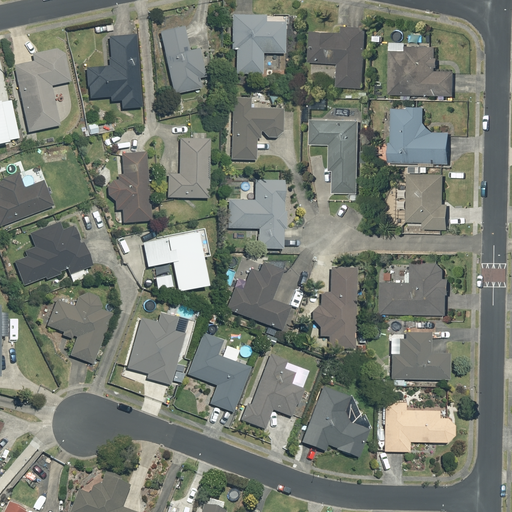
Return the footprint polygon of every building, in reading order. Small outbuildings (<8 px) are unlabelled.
[(238,49),(237,72),(263,73),(264,52),(286,52),(286,21),(267,21),(267,14),(233,13),(233,49),(238,49)] [(185,25),(161,30),(175,93),(203,87),(200,77),(207,76),(200,47),(191,49),(185,25)] [(312,61),(341,62),(340,85),(366,87),(370,26),(345,25),(345,31),(314,29),(312,61)] [(110,64),(87,66),(89,85),(90,85),(91,97),(111,95),(112,100),(122,99),(123,107),(142,106),(136,33),(110,35),(111,56),(109,56),(110,64)] [(457,69),(438,69),(438,45),(408,44),(408,49),(392,49),(392,93),(457,94),(457,69)] [(35,60),(14,64),(28,131),(61,124),(53,84),(72,80),(66,52),(58,47),(33,52),(35,60)] [(284,108),(251,107),(251,97),(233,97),(231,158),(257,159),(257,138),(261,138),(261,131),(263,131),(269,136),(277,137),(284,131),(284,108)] [(0,148),(7,147),(6,143),(18,140),(9,102),(0,103),(0,148)] [(392,141),(392,161),(423,162),(423,164),(438,165),(438,162),(452,162),(452,131),(436,131),(427,121),(427,105),(411,105),(411,107),(395,107),(394,141),(392,141)] [(333,169),(336,169),(336,192),(361,192),(362,119),(313,118),(313,143),(333,143),(333,169)] [(99,132),(97,123),(89,124),(90,133),(99,132)] [(169,173),(168,196),(209,197),(210,138),(181,137),(180,173),(169,173)] [(118,173),(118,178),(113,179),(108,185),(108,193),(116,199),(116,209),(123,208),(124,221),(143,220),(143,221),(149,221),(149,219),(152,219),(146,151),(122,153),(124,173),(118,173)] [(2,178),(3,179),(0,180),(0,196),(0,198),(0,197),(0,225),(54,205),(44,179),(25,187),(19,171),(2,178)] [(452,203),(446,203),(447,173),(411,173),(410,220),(427,221),(427,227),(451,228),(452,203)] [(285,201),(284,201),(285,180),(256,179),(255,199),(229,198),(228,227),(260,228),(259,247),(284,248),(285,228),(287,228),(287,210),(285,210),(285,201)] [(93,265),(84,241),(81,242),(74,224),(63,229),(60,221),(30,233),(35,246),(25,250),(27,255),(14,260),(23,285),(46,276),(47,278),(62,273),(61,271),(68,268),(70,274),(93,265)] [(199,231),(143,242),(148,266),(173,261),(179,291),(210,284),(199,231)] [(447,277),(447,268),(441,262),(414,261),(414,281),(385,280),(384,312),(449,314),(450,293),(452,293),(452,278),(447,277)] [(228,309),(283,330),(292,306),(274,299),(284,270),(264,262),(260,271),(252,268),(244,289),(237,286),(228,309)] [(330,336),(330,347),(356,348),(358,267),(332,266),(331,291),(322,291),(322,304),(319,304),(313,310),(313,319),(321,327),(321,336),(330,336)] [(78,336),(71,354),(94,363),(112,313),(101,308),(103,305),(98,296),(88,292),(78,296),(75,305),(57,299),(48,325),(65,331),(64,334),(73,338),(74,335),(78,336)] [(211,313),(208,321),(214,323),(217,315),(211,313)] [(157,324),(139,319),(124,367),(146,375),(144,380),(168,387),(185,336),(174,332),(177,321),(160,315),(157,324)] [(431,352),(432,332),(406,331),(406,338),(399,338),(399,354),(392,354),(392,378),(450,379),(451,353),(431,352)] [(188,373),(217,384),(210,403),(233,412),(251,366),(218,354),(224,340),(204,332),(188,373)] [(264,342),(261,350),(266,352),(269,344),(264,342)] [(285,368),(288,360),(271,353),(251,404),(248,403),(242,419),(266,428),(273,409),(292,416),(297,404),(299,404),(305,388),(292,383),(296,372),(285,368)] [(384,366),(373,355),(365,364),(376,374),(384,366)] [(326,363),(322,373),(329,376),(333,366),(326,363)] [(338,447),(337,448),(359,456),(370,428),(350,421),(345,410),(351,396),(324,385),(303,441),(326,450),(328,443),(338,447)] [(407,409),(407,402),(386,402),(385,451),(410,451),(411,441),(448,442),(455,435),(455,425),(449,418),(440,418),(440,410),(407,409)] [(72,511),(134,511),(123,508),(132,486),(121,483),(123,479),(107,473),(104,482),(94,486),(91,494),(80,490),(72,511)] [(26,511),(27,511),(10,503),(5,511),(26,511)]
